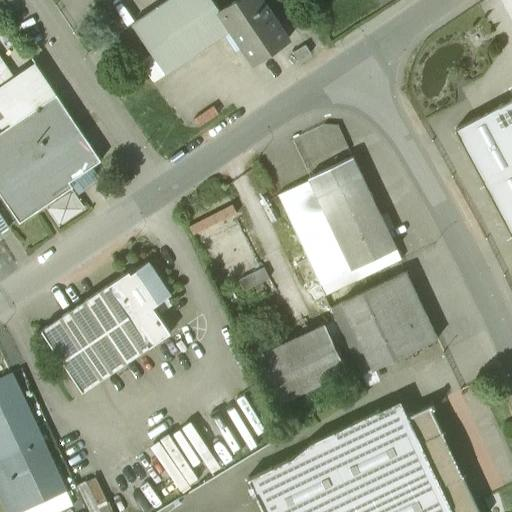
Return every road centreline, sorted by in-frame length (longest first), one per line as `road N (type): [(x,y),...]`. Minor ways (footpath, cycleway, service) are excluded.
road 1 (unclassified): [(352,65),(429,182),(511,343)]
road 2 (unclassified): [(162,191),(34,0)]
road 3 (unclassified): [(352,65),(162,191)]
road 4 (unclassified): [(162,191),(0,300)]
